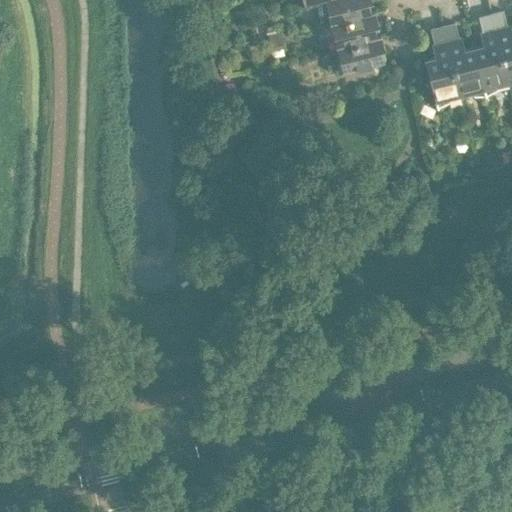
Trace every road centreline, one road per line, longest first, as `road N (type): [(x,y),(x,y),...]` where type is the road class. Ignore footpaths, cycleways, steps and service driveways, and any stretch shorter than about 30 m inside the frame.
road 1 (tertiary): [(511,346),(0,474)]
road 2 (tertiary): [(0,507),(511,380)]
